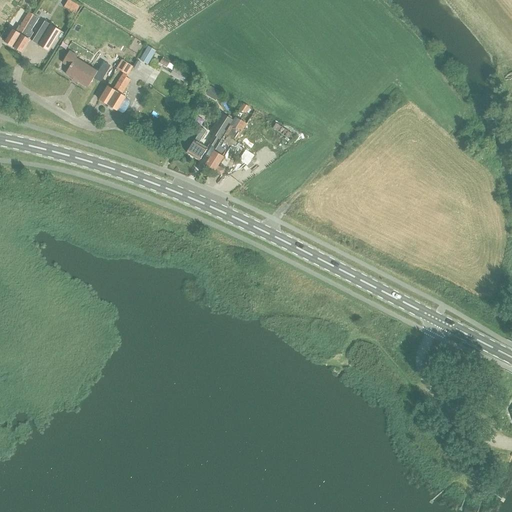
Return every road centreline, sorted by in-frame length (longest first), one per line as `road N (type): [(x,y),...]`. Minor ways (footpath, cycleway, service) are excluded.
road 1 (secondary): [(436,318),(172,191),(0,139)]
road 2 (unclassified): [(429,333),(423,370),(449,412),(511,444)]
